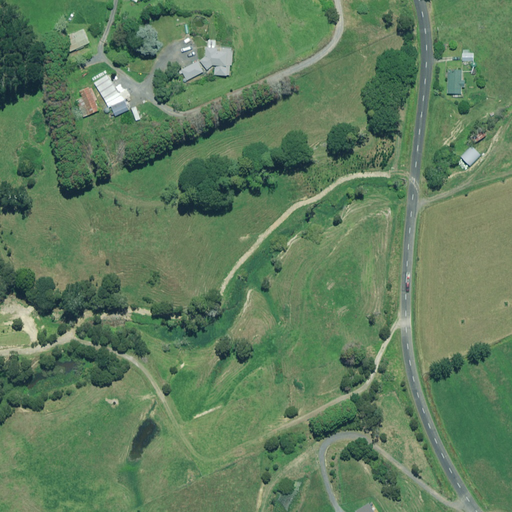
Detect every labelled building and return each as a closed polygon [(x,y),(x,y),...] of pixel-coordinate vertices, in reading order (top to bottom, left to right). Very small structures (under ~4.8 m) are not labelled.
[(89,43),(83,29),(69,35),(71,40),(67,42),(71,51),(89,43)] [(206,47),(206,57),(201,61),(208,70),(213,65),(216,65),(215,75),(228,76),(229,52),(218,52),(216,48),(216,41),(210,40),(209,48),(206,47)] [(473,62),(473,54),(462,54),(463,62),(473,62)] [(203,72),(198,62),(183,70),(188,80),(203,72)] [(462,71),(448,71),(447,93),(462,93),(462,87),(465,87),(465,80),(462,80),(462,71)] [(98,100),(92,86),(81,91),(84,97),(77,100),(85,117),(101,110),(96,101),(98,100)] [(129,111),(124,99),(112,104),(117,115),(129,111)] [(485,137),(482,132),(468,141),(471,145),(485,137)] [(480,155),(471,146),(461,157),(469,165),(480,155)] [(374,511),(369,503),(355,511),(374,511)]
